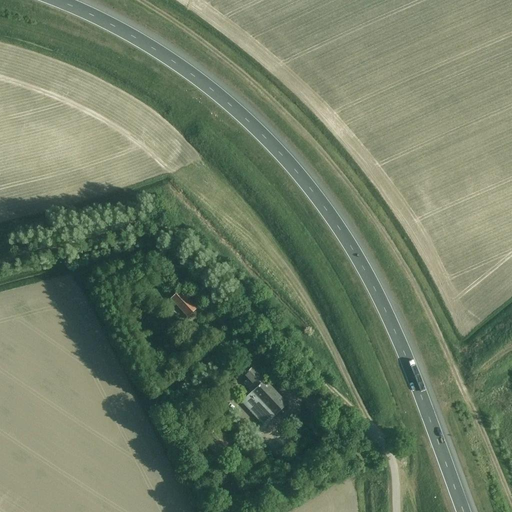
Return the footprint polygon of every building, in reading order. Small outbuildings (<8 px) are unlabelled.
[(187,317),(197,307),(180,290),(171,299),(187,317)] [(263,427),(286,405),(250,367),(242,375),(247,380),(244,384),(251,392),(240,403),(263,427)] [(199,438),(214,456),(227,445),(212,427),(199,438)] [(271,436),(266,439),(272,448),(276,445),(271,436)] [(355,447),(348,454),(358,464),(365,458),(355,447)]
